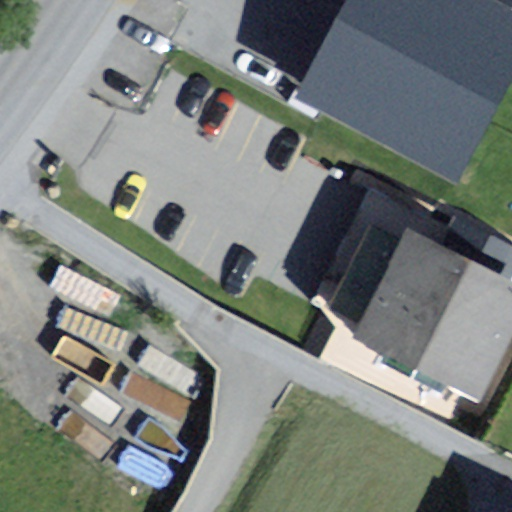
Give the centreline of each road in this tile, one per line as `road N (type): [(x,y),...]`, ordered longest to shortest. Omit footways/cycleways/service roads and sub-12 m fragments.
road 1 (unknown): [(0,201),(42,205),(263,338),(182,511)]
road 2 (tertiary): [(0,113),(75,0)]
